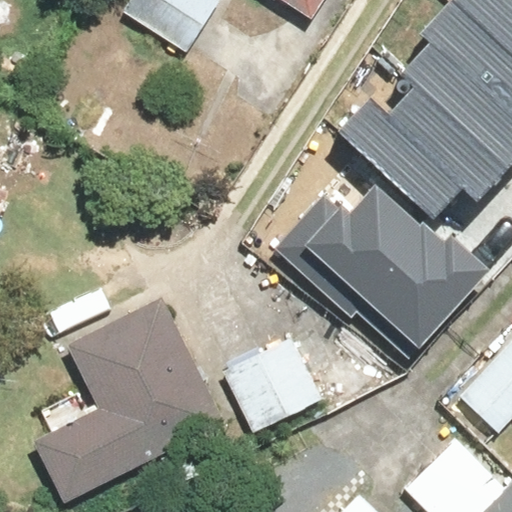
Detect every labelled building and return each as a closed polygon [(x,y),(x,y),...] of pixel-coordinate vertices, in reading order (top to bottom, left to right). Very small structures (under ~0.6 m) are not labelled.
[(231,0),(140,0),(129,18),(194,59),(231,0)] [(270,0),(305,22),(319,0),(270,0)] [(406,72),(416,81),(508,166),(511,161),(511,44),(465,0),(447,0),(416,30),(432,45),(406,72)] [(511,0),(465,0),(511,44),(511,0)] [(375,90),(340,130),(440,219),(466,189),(479,201),(508,166),(416,81),(393,106),(375,90)] [(336,187),(293,235),(410,338),(472,269),(373,181),(354,203),(336,187)] [(266,265),(198,296),(261,434),(329,403),(266,265)] [(217,426),(156,299),(57,346),(89,412),(21,444),(50,505),(217,426)] [(511,427),(511,325),(458,382),(509,430),(511,427)] [(369,341),(326,361),(347,405),(389,384),(369,341)] [(511,511),(511,462),(476,425),(410,488),(433,511),(511,511)]
